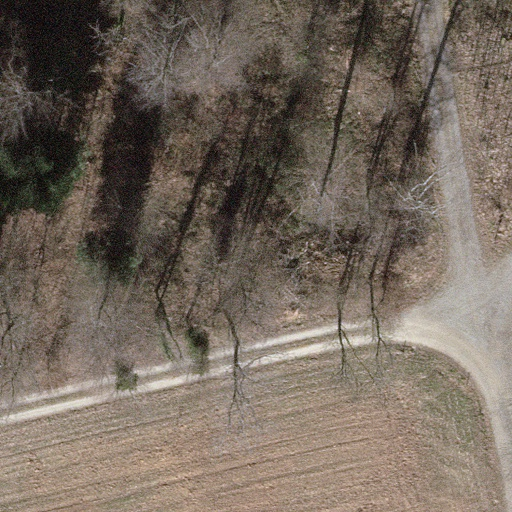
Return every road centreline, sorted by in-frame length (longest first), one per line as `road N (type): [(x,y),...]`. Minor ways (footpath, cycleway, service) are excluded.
road 1 (track): [(511,271),(482,304),(0,418)]
road 2 (track): [(511,456),(436,0)]
